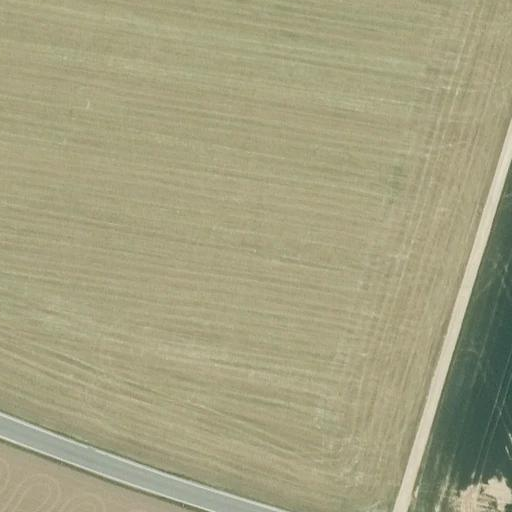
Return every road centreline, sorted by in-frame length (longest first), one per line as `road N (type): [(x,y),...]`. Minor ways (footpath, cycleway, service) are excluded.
road 1 (track): [(511,132),(399,511)]
road 2 (secondary): [(0,428),(258,511)]
